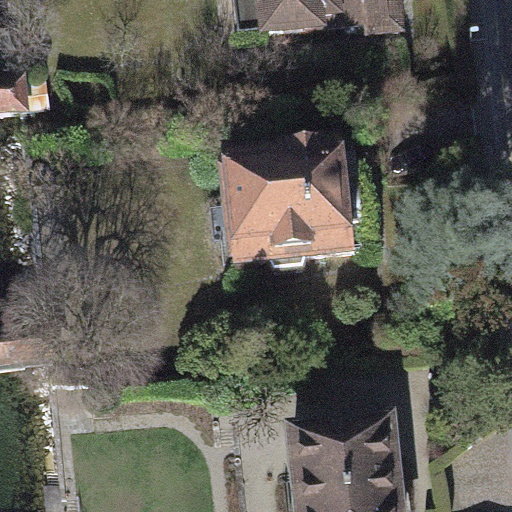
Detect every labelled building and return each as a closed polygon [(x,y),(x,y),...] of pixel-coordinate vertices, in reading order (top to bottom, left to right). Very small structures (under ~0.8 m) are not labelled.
[(393,0),(225,0),(229,49),(397,37),(393,0)] [(29,86),(0,89),(0,129),(33,126),(29,86)] [(357,154),(226,170),(240,290),(371,275),(357,154)] [(59,334),(0,340),(0,384),(63,378),(59,334)] [(419,511),(411,427),(297,437),(303,511),(419,511)]
